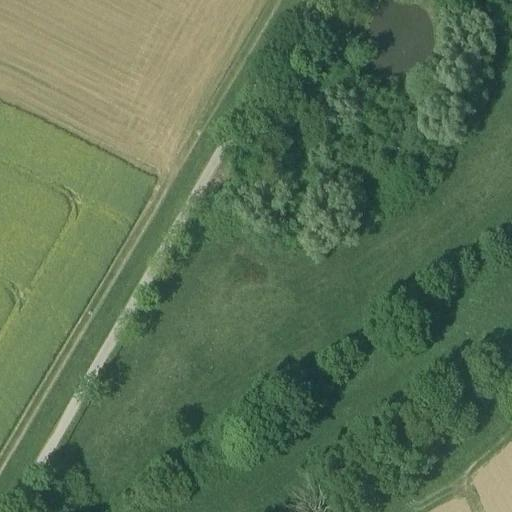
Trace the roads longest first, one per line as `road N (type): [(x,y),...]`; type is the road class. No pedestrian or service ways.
road 1 (track): [(14,511),(312,0)]
road 2 (track): [(274,0),(0,465)]
